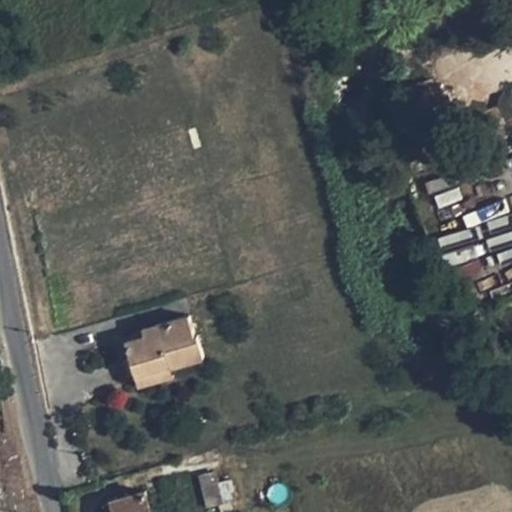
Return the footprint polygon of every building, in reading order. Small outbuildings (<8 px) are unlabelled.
[(392,120),(402,173),(414,169),(412,160),(422,158),(415,117),(393,121),(392,120)] [(415,175),(414,169),(402,173),(402,178),(415,175)] [(439,206),(461,199),(458,188),(435,195),(439,206)] [(145,334),(126,340),(136,375),(139,385),(175,374),(172,366),(205,356),(198,333),(196,334),(190,314),(143,328),(145,334)] [(199,474),(203,506),(220,504),(216,471),(199,474)] [(152,511),(146,490),(106,502),(108,511),(152,511)]
